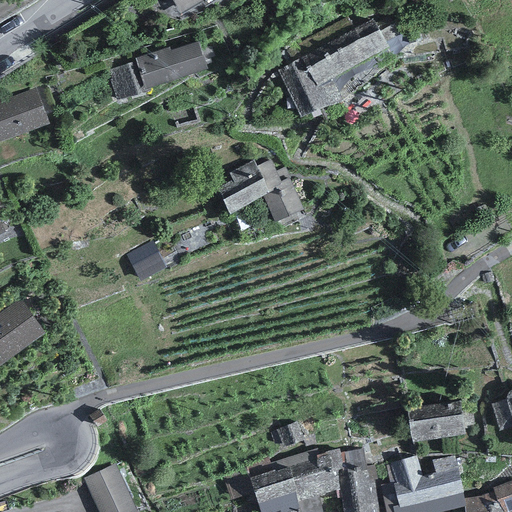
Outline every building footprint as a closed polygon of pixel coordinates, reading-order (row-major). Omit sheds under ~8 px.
[(173,0),(179,11),(196,0),(173,0)] [(373,14),(278,68),(303,112),(339,91),(329,75),(390,41),(387,37),(399,31),(389,14),(377,21),(373,14)] [(400,27),(405,42),(426,36),(422,20),(400,27)] [(134,56),(136,60),(106,70),(117,99),(151,87),(149,83),(207,62),(198,38),(170,48),(169,44),(134,56)] [(36,86),(0,99),(0,136),(48,119),(36,86)] [(284,158),(209,185),(220,217),(264,202),(270,219),(302,208),(284,158)] [(160,238),(135,251),(147,273),(172,261),(160,238)] [(20,296),(0,310),(0,360),(44,328),(20,296)] [(511,423),(511,385),(509,387),(506,396),(490,401),(499,428),(511,423)] [(99,407),(89,415),(96,425),(107,417),(99,407)] [(463,407),(408,415),(412,437),(466,429),(463,407)] [(415,454),(384,462),(397,510),(466,491),(455,453),(433,459),(436,470),(421,474),(415,454)] [(313,456),(245,480),(256,511),(280,511),(327,496),(313,456)] [(117,464),(86,477),(100,511),(126,511),(136,508),(117,464)] [(380,511),(373,465),(337,470),(344,511),(380,511)] [(511,479),(496,486),(506,511),(511,508),(511,479)] [(496,486),(466,499),(466,511),(505,511),(506,511),(496,486)]
